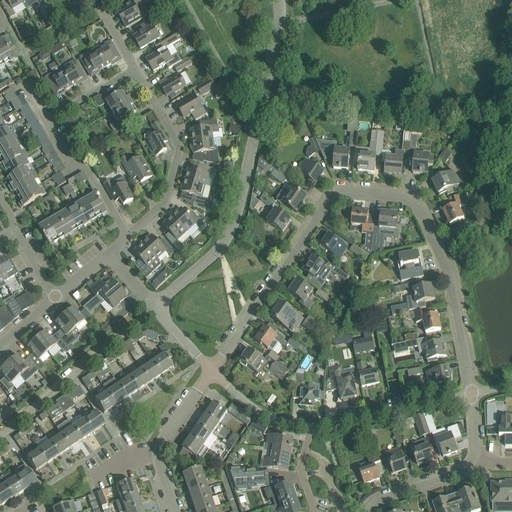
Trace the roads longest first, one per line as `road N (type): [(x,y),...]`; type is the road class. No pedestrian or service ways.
road 1 (residential): [(473,398),(454,280),(411,197),(337,197),(213,373)]
road 2 (residential): [(154,307),(233,224),(278,0)]
road 3 (residential): [(129,234),(164,207),(178,143),(136,70)]
road 4 (residential): [(305,429),(473,398)]
road 5 (residential): [(0,439),(119,340)]
road 6 (residential): [(177,511),(164,449),(213,373)]
road 7 (residential): [(129,234),(87,168),(70,163),(47,121)]
road 8 (residential): [(374,511),(382,500),(483,467)]
